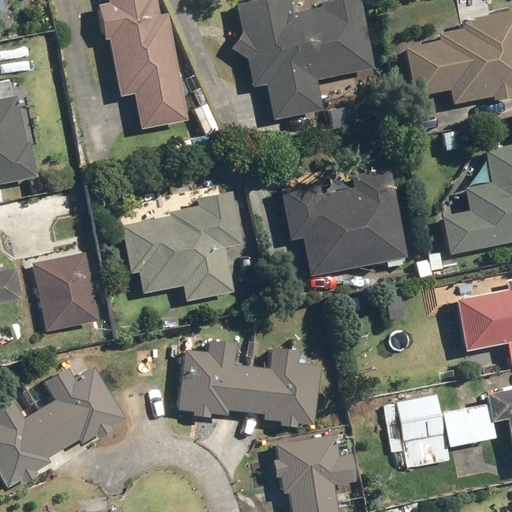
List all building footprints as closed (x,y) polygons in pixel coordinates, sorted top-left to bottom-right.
[(114,102),(121,100),(129,98),(136,130),(183,121),(162,16),(155,18),(152,2),(142,4),(141,0),(101,0),(103,7),(92,9),(99,46),(102,45),(114,102)] [(237,35),(227,54),(243,65),(248,90),(259,87),(267,124),(316,113),(310,84),(368,71),(353,0),(336,0),(286,11),(283,0),(263,0),(231,7),(237,35)] [(511,97),(511,10),(461,19),(463,34),(432,39),(434,47),(400,53),(408,97),(444,91),(447,108),(511,97)] [(0,205),(4,204),(0,186),(28,181),(10,83),(0,85),(0,205)] [(203,104),(189,111),(201,139),(215,133),(203,104)] [(117,112),(100,118),(114,159),(131,153),(117,112)] [(464,132),(436,134),(438,155),(466,152),(464,132)] [(511,244),(511,146),(480,152),(486,188),(459,193),(462,214),(438,218),(444,257),(511,244)] [(402,261),(386,168),(347,175),(351,195),(315,202),(312,184),(276,190),(286,248),(303,245),(309,277),(402,261)] [(169,217),(118,226),(126,277),(137,275),(140,296),(179,289),(181,301),(226,294),(218,248),(240,244),(231,192),(166,203),(169,217)] [(84,255),(28,265),(41,334),(96,324),(84,255)] [(511,278),(498,281),(500,290),(448,300),(458,352),(500,344),(505,369),(511,367),(511,278)] [(199,356),(182,354),(175,411),(186,412),(186,418),(201,420),(202,414),(226,417),(226,412),(257,416),(256,421),(276,424),(276,428),(291,430),(292,423),(307,425),(315,365),(291,362),(292,352),(266,349),(264,370),(229,365),(231,345),(201,342),(199,356)] [(62,368),(38,384),(51,403),(18,425),(4,403),(0,405),(0,480),(5,488),(16,480),(21,488),(36,478),(35,477),(48,468),(43,461),(73,441),(77,447),(91,438),(95,443),(113,431),(109,426),(119,419),(84,367),(68,378),(62,368)] [(483,422),(487,422),(501,419),(511,471),(511,470),(511,387),(482,393),(484,406),(435,414),(432,396),(382,405),(390,453),(400,451),(403,468),(444,461),(442,447),(486,439),(483,422)] [(328,448),(326,438),(268,448),(277,496),(280,495),(283,511),(330,511),(325,483),(349,479),(343,446),(328,448)]
